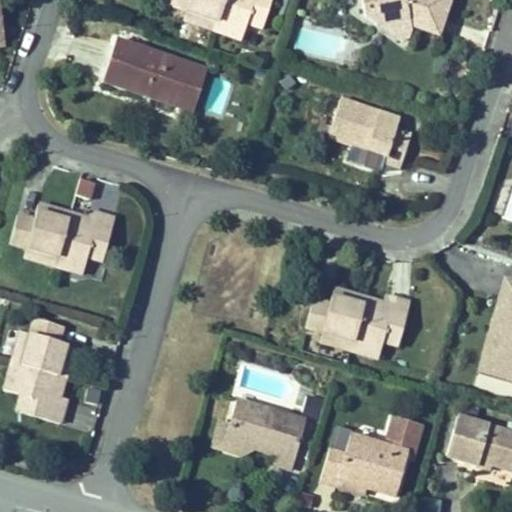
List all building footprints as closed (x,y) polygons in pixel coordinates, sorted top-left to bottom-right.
[(219,32),(244,40),(250,20),(257,0),(174,0),(192,6),(223,16),(219,32)] [(257,0),(250,20),(265,26),(273,0),(257,0)] [(406,27),(440,37),(452,0),(363,0),(364,14),(378,23),(403,18),(406,27)] [(192,6),(187,21),(219,32),(223,16),(192,6)] [(101,75),(177,101),(191,60),(115,34),(101,75)] [(191,60),(177,101),(195,107),(210,66),(191,60)] [(375,161),(398,168),(410,132),(392,126),(396,114),(342,95),(329,133),(347,139),(377,150),(375,161)] [(347,139),(345,149),(375,161),(377,150),(347,139)] [(511,220),(511,185),(500,191),(489,221),(500,225),(511,220)] [(56,281),(84,290),(91,266),(99,238),(85,235),(87,229),(43,215),(36,231),(22,225),(13,250),(29,255),(60,265),(56,281)] [(118,228),(91,218),(87,229),(85,235),(99,238),(91,266),(104,270),(118,228)] [(60,265),(29,255),(23,270),(56,281),(60,265)] [(338,346),(360,353),(366,333),(374,304),(365,299),(366,294),(319,280),(315,296),(297,289),(289,313),(306,319),(342,331),(338,346)] [(497,374),(511,379),(511,283),(507,296),(498,293),(475,360),(498,367),(497,374)] [(374,304),(366,333),(382,338),(396,292),(369,284),(366,294),(365,299),(374,304)] [(306,319),(302,333),(338,346),(342,331),(306,319)] [(42,400),(57,404),(70,359),(54,352),(58,338),(31,329),(26,345),(19,375),(4,371),(0,381),(0,398),(14,403),(39,410),(42,400)] [(26,345),(13,341),(4,371),(19,375),(26,345)] [(511,384),(476,374),(473,384),(511,395),(511,384)] [(258,456),(275,462),(291,411),(226,389),(218,416),(213,432),(229,436),(259,444),(258,456)] [(39,410),(14,403),(8,419),(57,433),(62,417),(39,410)] [(466,456),(499,466),(510,428),(441,406),(428,453),(462,462),(466,456)] [(227,448),(229,436),(213,432),(218,416),(204,411),(197,439),(227,448)] [(361,484),(383,491),(397,446),(331,427),(324,455),(307,451),(300,477),(316,481),(322,474),(361,484)] [(322,474),(316,481),(356,493),(361,484),(322,474)] [(437,511),(439,500),(419,499),(417,511),(437,511)]
